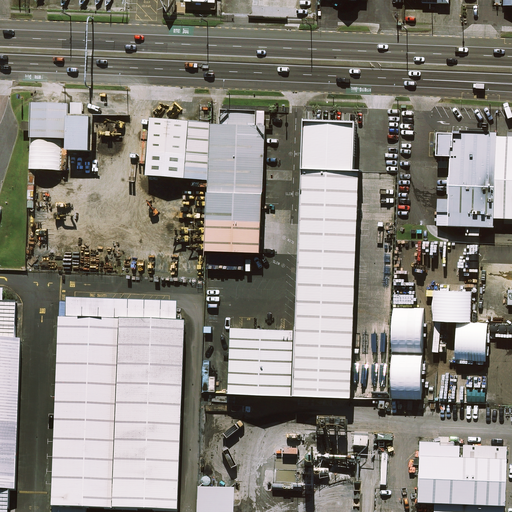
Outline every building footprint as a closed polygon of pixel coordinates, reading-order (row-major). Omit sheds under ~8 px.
[(511,0),(503,0),(503,8),(511,8),(511,0)] [(73,106),(36,104),(35,139),(72,140),(72,152),(91,149),(92,117),(73,118),(73,106)] [(221,126),(211,126),(206,254),(261,256),(265,174),(266,128),(265,128),(266,113),(221,111),(221,126)] [(190,123),(151,120),(147,178),(186,180),(208,181),(210,124),(190,123)] [(33,123),(24,123),(24,131),(32,131),(33,123)] [(295,398),(351,401),(360,174),(355,174),(357,126),(305,124),(297,333),(295,398)] [(497,134),(453,133),(453,136),(437,136),(436,159),(451,159),(448,228),(493,230),(494,220),(497,138),(497,134)] [(511,138),(497,138),(494,220),(511,220),(511,138)] [(20,297),(0,295),(0,488),(11,489),(20,297)] [(181,317),(61,315),(58,507),(178,509),(181,317)] [(297,333),(232,330),(230,393),(230,396),(295,398),(297,333)] [(489,331),(474,330),(472,359),(488,360),(489,331)] [(368,448),(369,439),(360,438),(359,447),(368,448)] [(502,511),(504,455),(420,453),(419,503),(436,504),(435,511),(502,511)] [(232,511),(233,485),(198,484),(197,511),(232,511)] [(390,490),(380,490),(380,498),(390,498),(390,490)]
